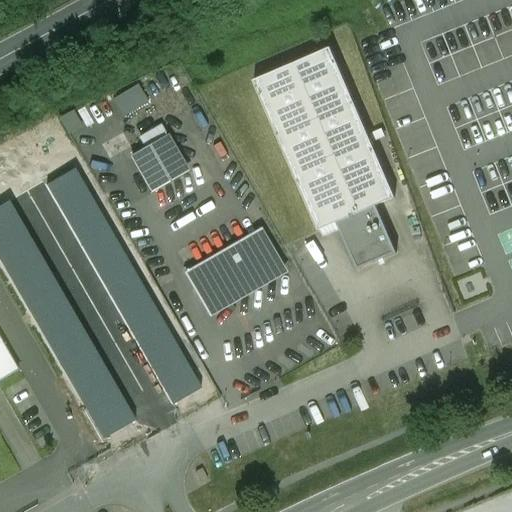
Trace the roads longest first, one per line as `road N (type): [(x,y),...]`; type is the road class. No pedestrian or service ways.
road 1 (unknown): [(212,340),(317,284),(267,218),(233,219),(167,250)]
road 2 (secondary): [(332,511),(511,432)]
road 3 (primary): [(0,60),(112,0)]
